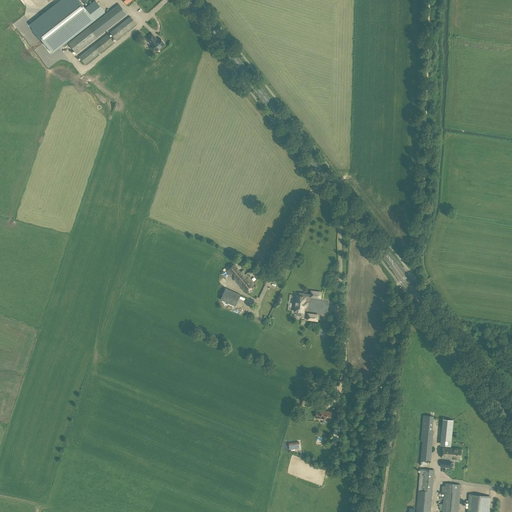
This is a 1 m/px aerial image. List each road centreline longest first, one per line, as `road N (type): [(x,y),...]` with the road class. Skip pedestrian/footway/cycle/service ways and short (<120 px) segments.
road 1 (primary): [(511,417),(189,0)]
road 2 (track): [(381,511),(395,405),(344,366),(338,309)]
